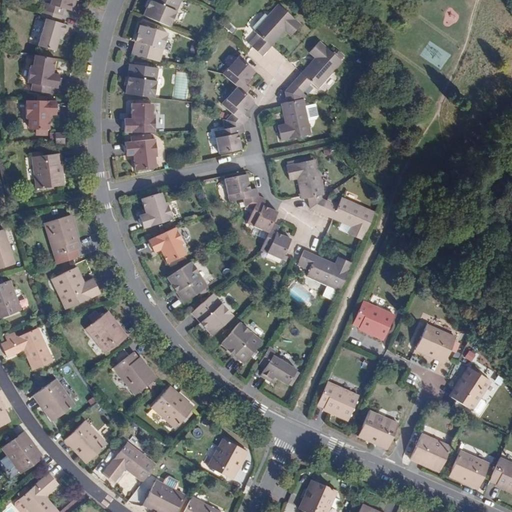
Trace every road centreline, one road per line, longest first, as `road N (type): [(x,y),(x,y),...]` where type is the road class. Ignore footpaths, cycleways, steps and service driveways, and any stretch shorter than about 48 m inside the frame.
road 1 (residential): [(290,431),(181,349),(127,273),(102,193)]
road 2 (residential): [(102,193),(93,99),(116,0)]
road 3 (residential): [(0,372),(29,423),(122,511)]
road 4 (residential): [(390,471),(427,378),(355,341)]
road 5 (residential): [(256,156),(102,193)]
road 6 (track): [(379,230),(511,221)]
